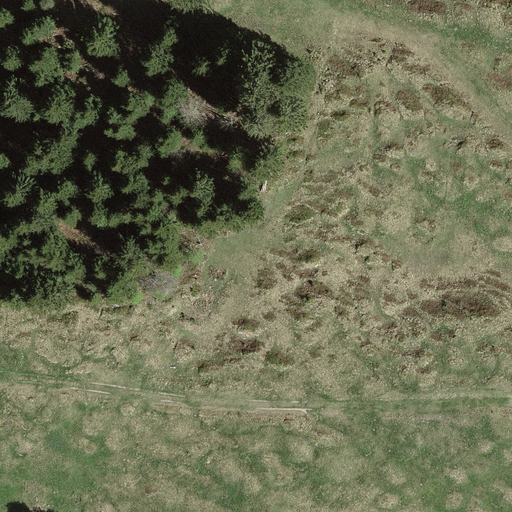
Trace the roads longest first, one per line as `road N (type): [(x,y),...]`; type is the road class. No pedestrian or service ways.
road 1 (track): [(511,397),(181,404),(0,381)]
road 2 (track): [(511,66),(415,42),(511,140)]
